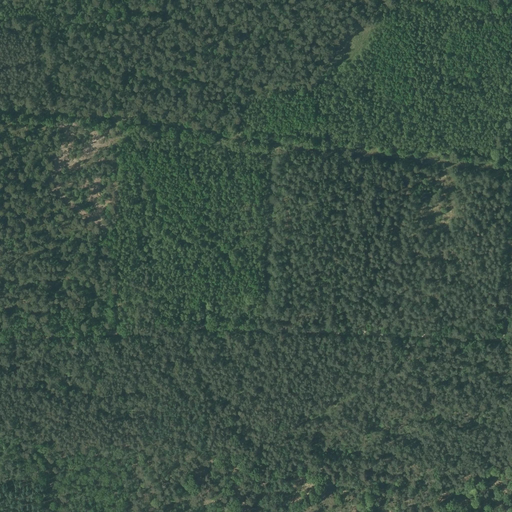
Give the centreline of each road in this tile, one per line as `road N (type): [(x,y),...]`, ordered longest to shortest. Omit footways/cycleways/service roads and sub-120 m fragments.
road 1 (track): [(344,332),(222,327),(0,339)]
road 2 (track): [(0,480),(150,459),(256,466)]
road 3 (track): [(258,491),(511,476)]
road 4 (track): [(256,466),(269,447),(341,416),(328,400),(344,332)]
road 5 (track): [(344,332),(503,340)]
